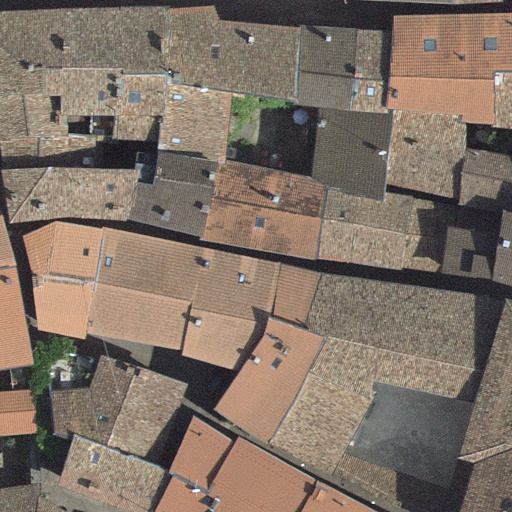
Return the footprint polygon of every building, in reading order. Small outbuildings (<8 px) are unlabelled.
[(292,100),(298,27),(216,22),(211,6),(168,9),(167,74),(166,86),(228,93),(292,100)] [(61,10),(59,114),(57,136),(91,138),(110,138),(115,74),(167,74),(168,9),(61,10)] [(0,162),(0,171),(91,170),(91,138),(57,136),(59,114),(61,10),(0,13),(0,162)] [(511,15),(389,18),(388,32),(384,107),(391,109),(465,124),(491,129),(490,73),(511,72),(511,15)] [(384,107),(388,32),(298,27),(292,100),(292,108),(316,111),(382,117),(384,107)] [(511,72),(490,73),(491,129),(511,130),(511,72)] [(223,162),(228,93),(166,86),(167,74),(115,74),(110,138),(157,143),(155,154),(214,161),(223,162)] [(382,117),(316,111),(310,177),(326,179),(324,191),(379,201),(381,184),(391,109),(384,107),(382,117)] [(391,109),(381,184),(456,197),(462,150),(465,124),(391,109)] [(511,157),(462,150),(456,197),(454,228),(498,233),(502,213),(511,214),(511,157)] [(201,237),(214,161),(155,154),(152,186),(135,182),(127,221),(196,236),(201,237)] [(196,236),(196,241),(312,260),(324,191),(326,179),(310,177),(223,162),(214,161),(201,237),(196,236)] [(135,182),(136,172),(91,170),(0,171),(8,223),(67,217),(127,221),(135,182)] [(324,191),(312,260),(437,276),(444,225),(454,228),(456,197),(381,184),(379,201),(324,191)] [(511,286),(511,214),(502,213),(498,233),(454,228),(444,225),(437,276),(488,282),(511,286)] [(82,341),(83,333),(99,231),(53,222),(19,237),(35,332),(82,341)] [(0,268),(12,267),(0,225),(0,268)] [(178,355),(201,249),(99,229),(99,231),(83,333),(178,355)] [(302,331),(318,273),(277,264),(201,249),(178,355),(236,372),(262,336),(266,318),(302,331)] [(0,369),(31,366),(12,267),(0,268),(0,369)] [(511,511),(511,302),(503,300),(318,273),(302,331),(323,338),(307,366),(266,444),(327,477),(340,453),(380,383),(471,404),(455,458),(469,463),(461,495),(456,511),(511,511)] [(302,331),(266,318),(262,336),(236,372),(211,410),(266,444),(307,366),(323,338),(302,331)] [(184,386),(99,356),(46,356),(51,436),(69,442),(72,435),(154,462),(184,386)] [(0,436),(37,432),(33,391),(0,393),(0,436)] [(233,442),(190,419),(166,473),(170,477),(151,511),(210,511),(218,499),(204,494),(233,442)] [(72,435),(69,442),(54,486),(121,511),(151,511),(170,477),(166,473),(154,462),(72,435)] [(210,511),(298,511),(314,482),(236,438),(233,442),(204,494),(218,499),(210,511)] [(456,511),(461,495),(340,453),(327,477),(389,511),(456,511)] [(370,511),(314,482),(298,511),(370,511)] [(0,511),(54,511),(38,500),(36,484),(0,487),(0,511)]
